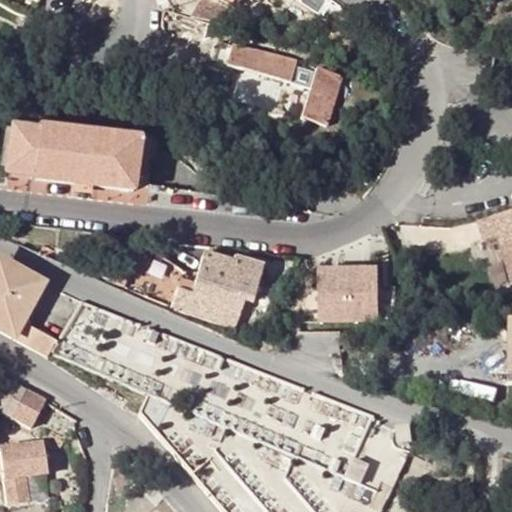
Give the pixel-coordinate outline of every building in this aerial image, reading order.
[(228,6),(218,0),(204,0),(194,16),(218,23),(228,6)] [(290,82),(290,81),(294,67),(296,60),(253,50),(253,52),(217,42),(211,63),(290,82)] [(290,81),(310,87),(314,73),(294,67),(290,81)] [(310,87),(302,113),(329,116),(341,77),(316,69),(314,73),(310,87)] [(300,118),(326,126),(329,116),(302,113),(300,118)] [(134,174),(142,175),(144,156),(136,155),(138,142),(36,130),(36,133),(8,130),(3,175),(31,178),(31,182),(72,186),(81,187),(90,188),(132,193),(133,180),(134,174)] [(72,186),(71,194),(89,196),(90,188),(81,187),(72,186)] [(511,289),(511,222),(479,228),(484,247),(499,243),(509,291),(511,289)] [(343,252),(313,260),(318,288),(362,278),(359,261),(352,262),(351,255),(344,257),(343,252)] [(191,296),(175,292),(171,310),(234,329),(242,302),(250,304),(261,267),(234,259),(233,263),(203,254),(191,296)] [(0,330),(6,320),(32,276),(7,266),(4,269),(1,273),(0,272),(0,330)] [(58,348),(60,343),(25,324),(48,285),(32,276),(6,320),(52,346),(56,348),(58,348)] [(6,320),(0,330),(0,332),(46,357),(48,353),(52,356),(56,348),(52,346),(6,320)] [(0,415),(10,420),(24,394),(0,381),(0,415)] [(125,411),(139,417),(147,397),(133,391),(125,411)] [(29,430),(44,404),(24,394),(10,420),(29,430)] [(411,441),(408,424),(401,425),(394,427),(397,443),(404,442),(411,441)] [(44,481),(40,448),(0,453),(0,480),(1,490),(3,507),(3,511),(24,509),(21,483),(44,481)] [(368,470),(353,463),(344,482),(360,488),(368,470)]
